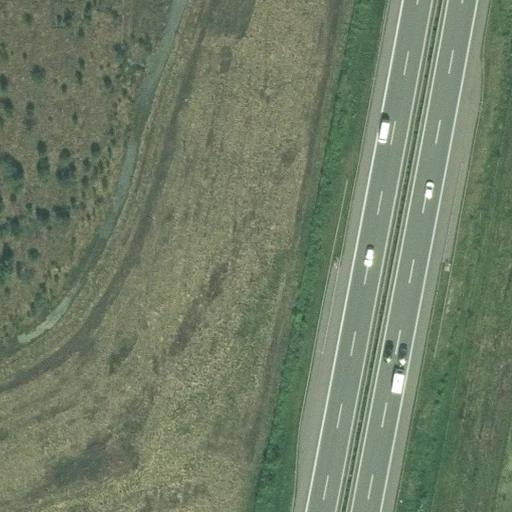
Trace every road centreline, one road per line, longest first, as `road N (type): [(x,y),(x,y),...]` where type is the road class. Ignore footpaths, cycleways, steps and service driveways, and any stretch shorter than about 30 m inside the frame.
road 1 (motorway): [(416,0),(319,511)]
road 2 (motorway): [(366,511),(462,0)]
